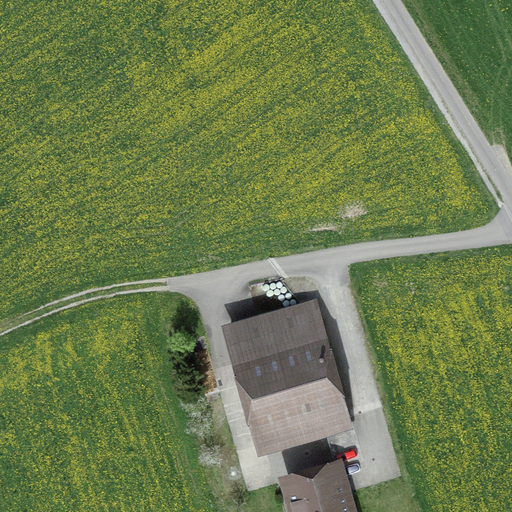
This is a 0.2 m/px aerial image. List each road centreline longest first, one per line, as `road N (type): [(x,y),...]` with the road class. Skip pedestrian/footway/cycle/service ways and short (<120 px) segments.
road 1 (residential): [(511,196),(385,0)]
road 2 (track): [(0,329),(113,289),(170,284)]
